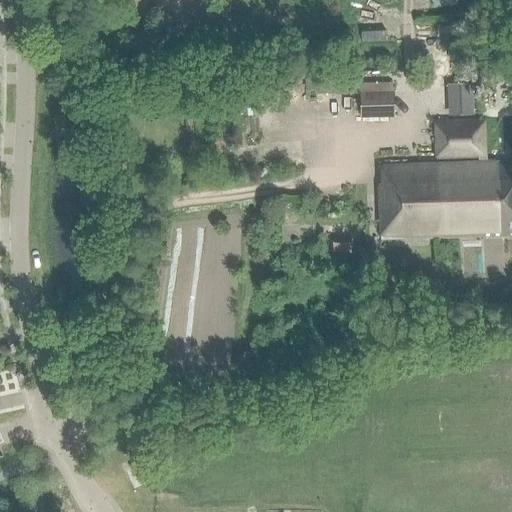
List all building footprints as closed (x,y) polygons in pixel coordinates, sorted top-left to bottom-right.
[(393,115),(392,81),(361,82),(362,116),(393,115)] [(454,84),(455,115),(473,115),(472,83),(454,84)] [(485,156),(484,119),(436,121),(437,158),(485,156)] [(511,160),(439,163),(441,237),(511,234),(511,160)] [(441,237),(439,163),(381,165),(381,182),(379,182),(381,239),(441,237)]
